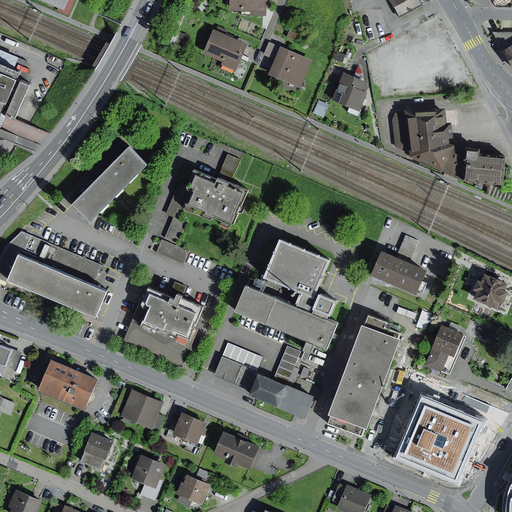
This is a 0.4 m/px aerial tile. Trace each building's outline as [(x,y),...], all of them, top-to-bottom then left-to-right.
[(44,0),(59,6),(58,10),(68,14),(74,0),(44,0)] [(277,0),(228,0),(228,11),(265,15),(267,3),(277,4),(277,0)] [(385,0),(391,10),(409,0),(385,0)] [(247,46),(213,31),(202,55),(236,70),(247,46)] [(184,51),(190,35),(180,32),(175,48),(184,51)] [(275,57),(281,44),(272,40),(266,53),(275,57)] [(313,62),(280,48),(267,76),(300,90),(313,62)] [(23,75),(0,64),(0,126),(3,119),(5,115),(16,119),(33,79),(23,75)] [(366,85),(342,75),(331,102),(359,113),(366,95),(362,94),(366,85)] [(500,184),(502,156),(479,153),(479,149),(447,144),(443,109),(404,111),(409,152),(413,151),(411,156),(442,170),(461,179),(500,184)] [(131,147),(103,174),(121,192),(149,165),(131,147)] [(241,160),(228,154),(222,167),(235,173),(241,160)] [(244,192),(194,172),(180,207),(230,227),(244,192)] [(93,222),(121,192),(103,174),(74,204),(93,222)] [(174,217),(165,238),(178,243),(187,222),(174,217)] [(11,281),(48,297),(66,252),(23,234),(7,249),(0,264),(0,280),(9,285),(11,281)] [(162,240),(157,253),(184,264),(189,251),(162,240)] [(325,259),(277,241),(261,281),(296,295),(292,304),(323,316),(328,304),(311,297),(325,259)] [(103,267),(66,252),(48,297),(97,317),(108,291),(95,286),(103,267)] [(428,271),(383,252),(373,273),(419,293),(428,271)] [(508,286),(480,276),(472,301),(499,311),(508,286)] [(338,324),(247,286),(236,311),(327,349),(338,324)] [(171,301),(148,292),(143,305),(149,307),(142,323),(189,342),(202,308),(172,296),(171,301)] [(328,422),(364,435),(403,331),(368,318),(328,422)] [(462,335),(438,326),(423,367),(441,373),(447,354),(455,356),(462,335)] [(265,358),(230,344),(224,359),(259,373),(265,358)] [(12,349),(0,345),(0,365),(6,368),(12,349)] [(303,353),(288,347),(276,378),(291,384),(303,353)] [(255,373),(224,359),(216,377),(248,390),(255,373)] [(97,380),(50,361),(38,391),(84,410),(97,380)] [(287,387),(255,373),(248,390),(246,395),(277,409),(287,387)] [(313,398),(287,387),(277,409),(303,420),(313,398)] [(163,406),(132,392),(121,417),(152,431),(163,406)] [(406,398),(402,408),(408,410),(411,400),(406,398)] [(485,423),(427,401),(405,458),(462,480),(485,423)] [(207,426),(180,414),(170,435),(197,447),(207,426)] [(257,448),(221,433),(212,455),(247,470),(257,448)] [(111,444),(90,435),(81,456),(93,462),(95,458),(103,462),(111,444)] [(165,466),(142,457),(132,482),(155,491),(165,466)] [(209,486),(185,476),(176,497),(200,507),(209,486)] [(363,511),(370,496),(346,486),(337,509),(343,511),(363,511)] [(37,511),(42,501),(16,492),(8,511),(37,511)]
